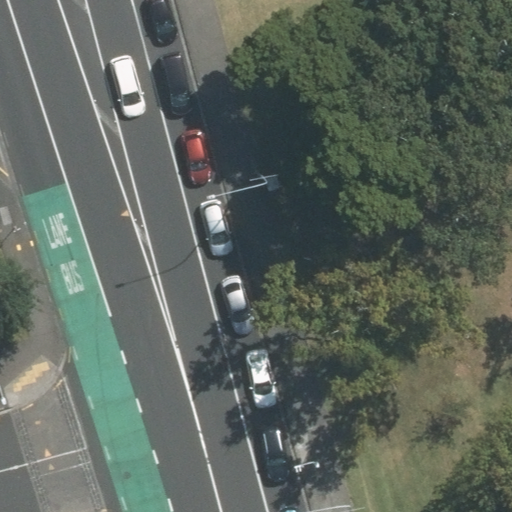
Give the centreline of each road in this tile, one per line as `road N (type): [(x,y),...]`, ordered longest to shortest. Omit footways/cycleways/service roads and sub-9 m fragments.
road 1 (secondary): [(65,0),(194,422)]
road 2 (residential): [(194,422),(0,471)]
